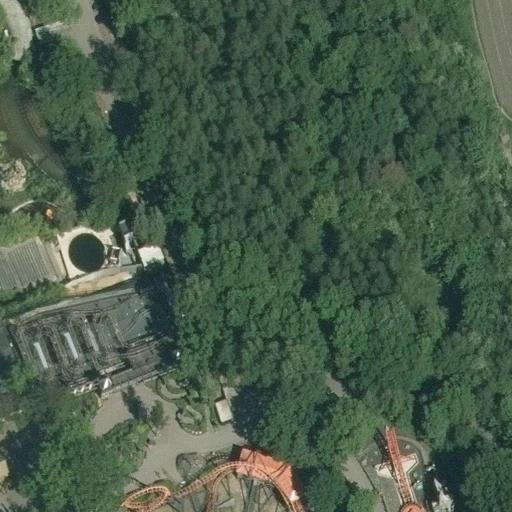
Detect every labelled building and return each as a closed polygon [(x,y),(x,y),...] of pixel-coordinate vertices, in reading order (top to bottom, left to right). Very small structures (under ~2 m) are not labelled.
[(0,0),(0,17),(3,21),(7,28),(10,34),(9,42),(8,49),(5,55),(18,60),(28,64),(32,56),(33,48),(33,39),(32,29),(30,19),(27,12),(22,6),(17,2),(15,0),(0,0)] [(0,380),(9,377),(21,371),(6,332),(0,316),(0,380)] [(133,374),(95,389),(101,404),(144,389),(147,388),(184,374),(193,371),(182,346),(181,343),(180,339),(127,359),(129,364),(133,374)] [(0,422),(24,412),(15,390),(9,377),(0,380),(0,422)] [(222,428),(233,425),(226,404),(215,408),(218,419),(222,428)] [(300,511),(305,510),(312,506),(304,490),(296,475),(284,471),(281,470),(259,464),(246,460),(243,471),(240,484),(257,489),(277,495),(287,511),(300,511)] [(0,492),(10,489),(0,465),(0,492)]
